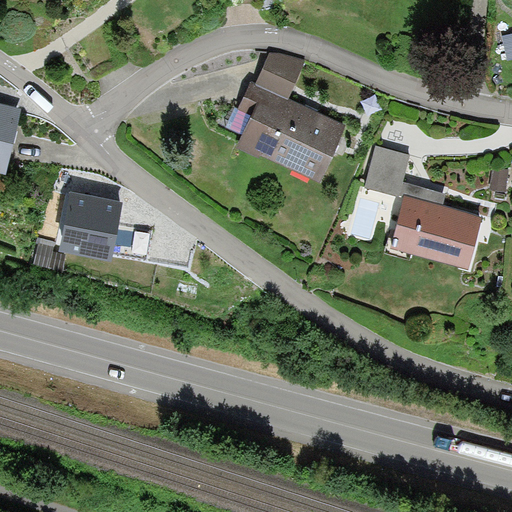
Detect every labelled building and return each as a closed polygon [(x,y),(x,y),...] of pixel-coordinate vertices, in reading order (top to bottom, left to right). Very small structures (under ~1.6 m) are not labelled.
[(307,69),(273,55),(259,89),(291,104),(307,69)] [(291,104),(259,89),(251,85),(236,116),(252,124),(239,150),(321,189),(349,131),(291,104)] [(0,179),(1,179),(18,112),(0,107),(0,179)] [(411,163),(375,152),(364,191),(403,203),(388,253),(470,277),(485,225),(444,213),(447,200),(404,187),(411,163)] [(505,169),(487,169),(487,193),(504,194),(505,169)] [(119,204),(74,196),(65,240),(110,249),(119,204)]
